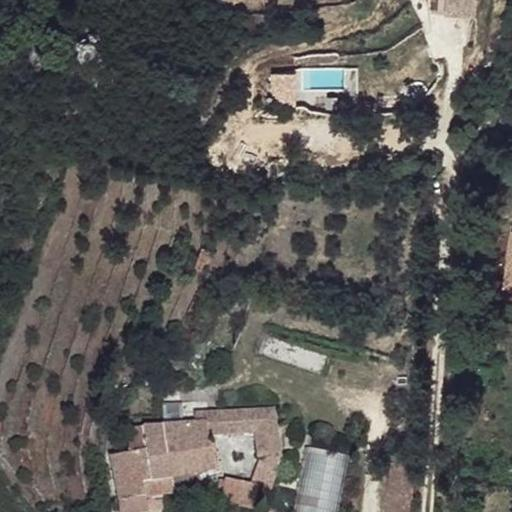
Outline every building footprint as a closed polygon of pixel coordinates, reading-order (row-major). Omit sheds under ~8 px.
[(449,0),(449,17),(479,17),(478,0),(449,0)] [(281,84),(305,85),(305,69),(282,68),(281,84)] [(200,395),(205,414),(243,408),(248,437),(267,433),(261,385),(200,395)] [(190,406),(190,417),(201,416),(205,414),(200,395),(182,399),(182,408),(190,406)] [(149,414),(155,466),(196,457),(195,432),(203,431),(201,416),(190,417),(190,406),(182,408),(149,414)] [(95,436),(103,488),(118,485),(120,494),(128,492),(127,470),(155,466),(149,414),(126,417),(127,432),(95,436)] [(398,511),(399,452),(370,452),(369,511),(398,511)] [(218,466),(210,490),(245,501),(253,475),(218,466)] [(103,488),(103,504),(130,502),(128,492),(120,494),(118,485),(103,488)]
